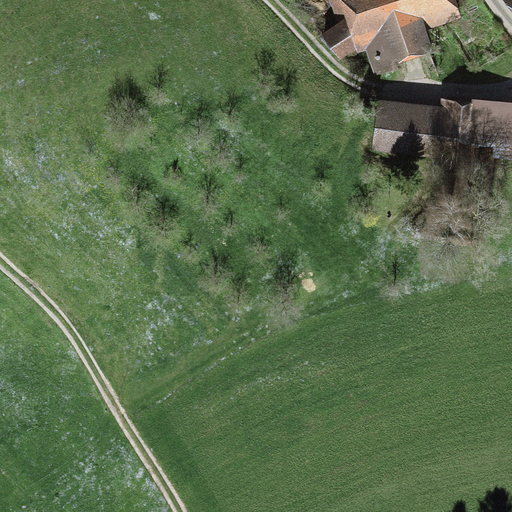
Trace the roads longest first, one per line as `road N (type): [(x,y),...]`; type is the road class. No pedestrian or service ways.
road 1 (track): [(177,511),(70,335),(0,260)]
road 2 (track): [(275,0),(301,20),(336,74),(365,89),(456,82),(480,72),(499,43),(511,52)]
